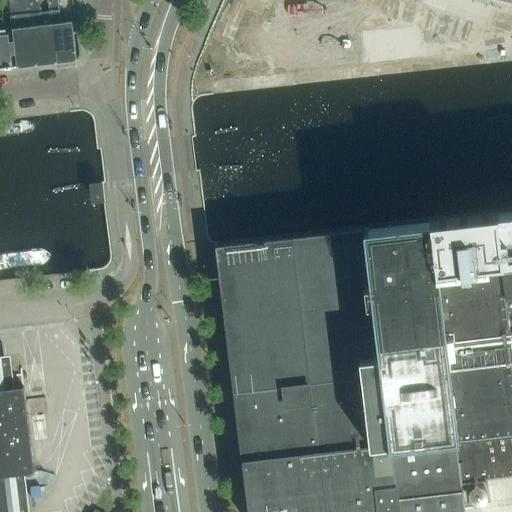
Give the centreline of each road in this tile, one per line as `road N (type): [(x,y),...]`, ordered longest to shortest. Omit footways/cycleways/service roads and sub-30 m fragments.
road 1 (secondary): [(212,511),(159,101),(167,35),(181,0)]
road 2 (secondary): [(138,42),(131,104),(151,264),(148,361),(168,511)]
road 3 (residential): [(103,0),(100,50),(84,73),(68,85),(0,94)]
